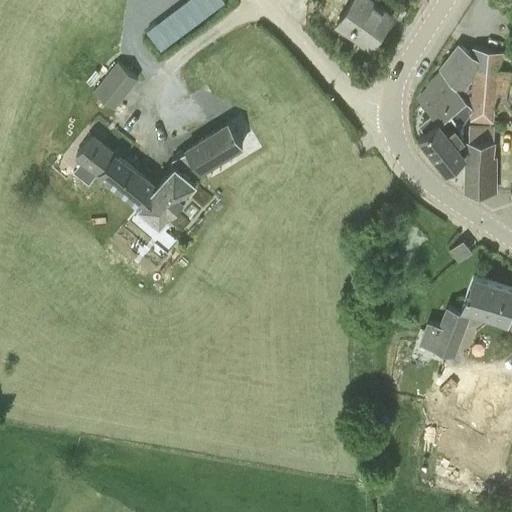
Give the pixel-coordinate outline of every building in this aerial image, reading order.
[(375,0),(350,0),(336,22),(370,45),(392,12),(375,0)] [(170,42),(156,22),(147,30),(161,49),(170,42)] [(446,167),(462,155),(466,151),(458,141),(464,136),(461,133),(460,125),(470,112),(470,119),(494,121),(497,68),(505,51),(474,45),(472,52),(459,42),(440,68),(441,69),(427,84),(429,86),(420,97),(433,113),(422,122),(427,129),(421,135),(431,148),(446,167)] [(137,80),(113,54),(78,86),(102,112),(137,80)] [(207,135),(201,139),(215,160),(220,156),(243,142),(230,121),(207,135)] [(467,138),(492,139),(493,139),(495,123),(470,122),(467,138)] [(491,191),(492,139),(467,138),(467,191),(491,191)] [(139,204),(155,185),(126,160),(119,155),(116,153),(98,139),(85,158),(100,171),(110,179),(139,204)] [(199,170),(215,160),(201,139),(186,148),(173,156),(175,162),(191,174),(191,175),(199,170)] [(139,204),(160,221),(196,179),(191,175),(191,174),(175,162),(155,185),(139,204)] [(466,257),(475,246),(467,239),(457,250),(466,257)] [(475,321),(479,310),(489,314),(508,320),(511,309),(511,287),(473,274),(467,293),(463,305),(462,308),(447,303),(439,322),(428,319),(419,342),(456,355),(468,323),(469,323),(475,321)] [(467,431),(500,439),(511,404),(511,386),(440,362),(428,403),(472,417),(467,431)]
